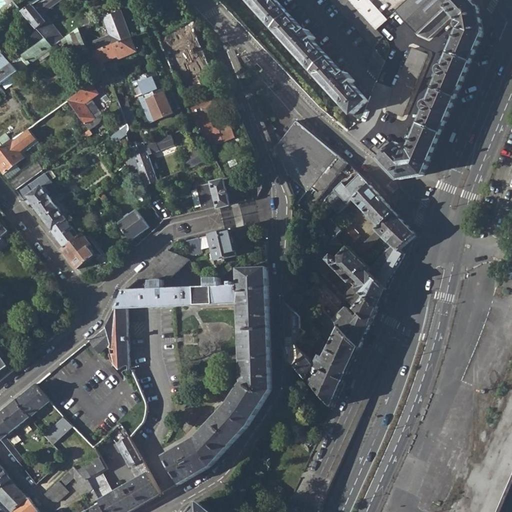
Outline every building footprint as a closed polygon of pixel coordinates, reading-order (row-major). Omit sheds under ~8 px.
[(244,0),(352,115),(368,100),(352,84),(354,82),(346,73),(344,75),(312,41),(314,39),(306,31),(304,33),(273,0),(244,0)] [(331,0),(373,46),(382,37),(375,29),(348,0),(331,0)] [(348,0),(375,29),(386,20),(368,0),(348,0)] [(471,0),(454,0),(417,34),(427,38),(450,17),(447,15),(450,12),(453,13),(458,17),(456,19),(458,22),(457,24),(457,25),(457,26),(458,27),(459,28),(443,66),(441,66),(439,66),(438,67),(437,69),(437,70),(437,72),(438,73),(439,74),(428,101),(426,101),(424,102),(423,103),(423,105),(422,106),(423,108),(423,109),(424,110),(409,149),(407,149),(405,149),(403,150),(396,142),(392,146),(392,147),(380,158),(399,179),(424,175),(484,33),(479,8),(471,0)] [(407,0),(396,10),(417,34),(454,0),(407,0)] [(32,5),(22,11),(46,39),(52,47),(58,43),(49,31),(51,29),(32,5)] [(86,45),(90,55),(99,52),(132,38),(121,10),(111,14),(109,12),(103,14),(104,17),(103,17),(110,35),(86,45)] [(101,79),(103,77),(108,74),(103,63),(120,57),(121,59),(138,52),(132,38),(99,52),(90,55),(91,60),(101,79)] [(0,71),(0,85),(53,47),(52,47),(46,39),(20,58),(14,62),(0,71)] [(411,48),(385,109),(401,115),(427,54),(411,48)] [(369,65),(383,70),(387,56),(374,52),(369,65)] [(97,81),(101,79),(91,60),(84,64),(85,67),(90,78),(94,76),(97,81)] [(138,78),(147,99),(164,92),(161,84),(159,80),(155,71),(138,78)] [(109,75),(114,88),(120,86),(116,72),(109,75)] [(112,102),(118,99),(114,88),(109,75),(109,73),(108,74),(103,77),(105,83),(112,102)] [(105,83),(103,77),(101,79),(97,81),(92,85),(96,90),(105,83)] [(141,101),(147,99),(138,78),(132,80),(141,101)] [(88,103),(99,95),(96,90),(92,85),(69,101),(86,124),(95,118),(90,111),(87,106),(85,107),(84,105),(84,103),(87,103),(88,103)] [(206,145),(209,149),(236,138),(233,130),(235,129),(234,125),(219,131),(213,130),(208,116),(206,111),(219,106),(217,102),(222,100),(230,96),(227,89),(186,107),(190,115),(194,122),(197,126),(206,145)] [(164,92),(147,99),(156,121),(173,113),(164,92)] [(156,121),(147,99),(141,101),(150,123),(156,121)] [(86,124),(69,101),(65,104),(89,137),(93,134),(86,124)] [(120,104),(122,110),(130,106),(128,101),(120,104)] [(85,107),(87,106),(90,111),(93,109),(88,103),(87,103),(84,103),(84,105),(85,107)] [(130,106),(122,110),(126,120),(128,125),(129,127),(129,129),(138,125),(130,106)] [(337,156),(296,122),(282,139),(273,149),(282,171),(306,192),(302,196),(299,194),(296,196),(300,200),(295,205),(311,222),(317,216),(309,209),(319,197),(310,188),(337,156)] [(265,129),(273,149),(282,139),(272,131),(274,129),(269,125),(265,129)] [(2,147),(0,148),(0,167),(4,173),(24,157),(22,155),(20,151),(37,139),(29,129),(12,142),(11,140),(2,147)] [(132,148),(146,185),(157,180),(148,154),(174,145),(171,134),(132,148)] [(20,151),(22,155),(39,142),(37,139),(20,151)] [(373,152),(380,158),(392,147),(392,146),(386,140),(377,148),(373,152)] [(200,148),(195,150),(202,163),(207,161),(200,148)] [(347,164),(337,156),(310,188),(319,197),(347,164)] [(18,176),(10,180),(17,189),(43,170),(41,166),(36,171),(32,165),(23,171),(18,176)] [(221,169),(214,170),(218,178),(225,176),(224,173),(223,174),(221,169)] [(30,186),(34,192),(43,186),(51,180),(47,174),(30,186)] [(328,205),(333,210),(338,214),(354,199),(354,200),(369,185),(360,175),(346,187),(342,183),(323,200),(328,205)] [(259,178),(246,184),(253,199),(257,199),(263,187),(259,178)] [(216,199),(206,201),(209,210),(230,205),(224,180),(212,183),(216,199)] [(395,212),(369,185),(354,200),(381,226),(395,212)] [(28,197),(34,192),(30,186),(24,191),(28,197)] [(34,192),(28,197),(53,230),(67,219),(43,186),(34,192)] [(317,216),(311,222),(309,223),(314,228),(333,210),(328,205),(317,216)] [(165,221),(172,219),(168,209),(159,213),(165,221)] [(138,210),(119,223),(132,241),(150,227),(138,210)] [(417,236),(395,212),(381,226),(356,250),(361,256),(382,235),(384,238),(384,239),(393,246),(394,246),(399,251),(400,250),(405,254),(417,236)] [(3,213),(0,216),(0,241),(3,239),(2,238),(14,227),(3,213)] [(67,219),(53,230),(66,247),(76,240),(70,231),(74,228),(67,219)] [(330,242),(335,238),(341,232),(352,244),(359,237),(357,235),(358,233),(354,228),(352,229),(345,223),(340,229),(330,219),(318,230),(330,242)] [(80,237),(74,228),(70,231),(76,240),(80,237)] [(232,231),(210,236),(216,261),(238,256),(232,231)] [(76,240),(66,247),(64,249),(79,270),(97,255),(91,247),(93,246),(84,234),(80,237),(76,240)] [(200,238),(185,241),(188,256),(190,256),(204,253),(200,238)] [(378,309),(387,289),(370,271),(371,270),(349,248),(337,261),(332,256),(342,245),(335,238),(330,242),(320,253),(315,250),(304,260),(309,263),(323,276),(333,266),(354,287),(343,297),(355,309),(365,298),(378,309)] [(397,269),(405,254),(400,250),(399,251),(394,246),(393,246),(390,251),(389,250),(371,270),(370,271),(387,289),(397,269)] [(168,251),(138,278),(172,277),(191,261),(190,260),(168,251)] [(230,265),(219,273),(222,278),(234,270),(230,265)] [(203,435),(165,457),(180,484),(212,466),(249,428),(273,390),(269,268),(238,269),(239,286),(223,287),(223,283),(221,283),(221,278),(208,279),(208,287),(164,288),(163,281),(151,282),(151,286),(149,286),(149,289),(125,290),(106,327),(111,345),(110,348),(112,359),(114,364),(119,370),(123,366),(126,365),(128,365),(132,364),(130,360),(127,308),(239,303),(242,381),(223,411),(202,434),(203,435)] [(360,348),(371,323),(363,316),(360,314),(358,316),(356,317),(346,307),(339,313),(313,287),(308,291),(311,299),(322,310),(360,348)] [(378,309),(365,298),(355,309),(360,314),(363,316),(371,323),(378,309)] [(285,303),(288,337),(298,342),(307,331),(301,327),(301,316),(287,302),(285,303)] [(310,383),(333,408),(360,348),(322,310),(309,323),(330,344),(323,359),(319,357),(314,367),(306,357),(298,371),(307,380),(312,373),(315,374),(310,383)] [(0,382),(17,368),(0,345),(0,382)] [(36,385),(16,400),(30,417),(31,418),(51,402),(36,385)] [(30,417),(16,400),(0,413),(0,439),(19,463),(24,459),(6,437),(30,417)] [(64,418),(45,436),(53,445),(73,428),(64,418)] [(102,504),(106,511),(130,511),(162,494),(125,428),(122,424),(110,435),(118,443),(138,479),(113,493),(101,473),(88,480),(99,499),(102,504)] [(87,481),(88,480),(101,473),(107,470),(100,458),(78,471),(87,481)] [(87,481),(78,471),(74,468),(45,495),(51,501),(58,502),(69,492),(64,487),(74,478),(79,483),(74,487),(84,498),(88,495),(93,502),(99,499),(88,480),(87,481)] [(4,469),(0,472),(0,488),(11,480),(4,469)] [(11,480),(0,488),(0,497),(14,511),(28,499),(11,480)] [(28,499),(14,511),(37,511),(38,511),(30,499),(28,499)] [(211,511),(199,502),(191,511),(211,511)]
